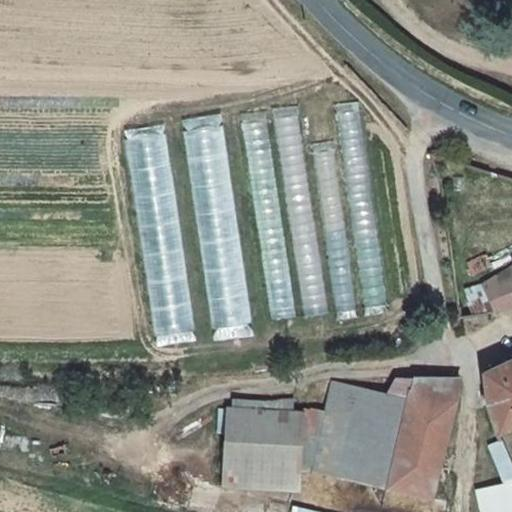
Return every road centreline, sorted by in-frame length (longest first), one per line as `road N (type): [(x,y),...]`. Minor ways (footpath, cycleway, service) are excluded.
road 1 (unknown): [(435,113),(418,140),(413,172),(442,354),(511,328)]
road 2 (tertiary): [(511,140),(435,113),(309,0)]
road 3 (unknown): [(511,70),(448,45),(381,0)]
